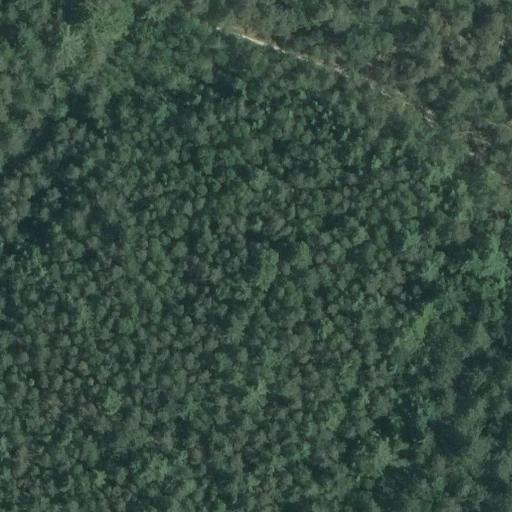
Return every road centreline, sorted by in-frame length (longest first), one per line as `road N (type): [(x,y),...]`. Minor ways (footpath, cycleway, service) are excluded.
road 1 (track): [(511,205),(358,83),(176,2)]
road 2 (track): [(176,2),(29,121),(0,157)]
